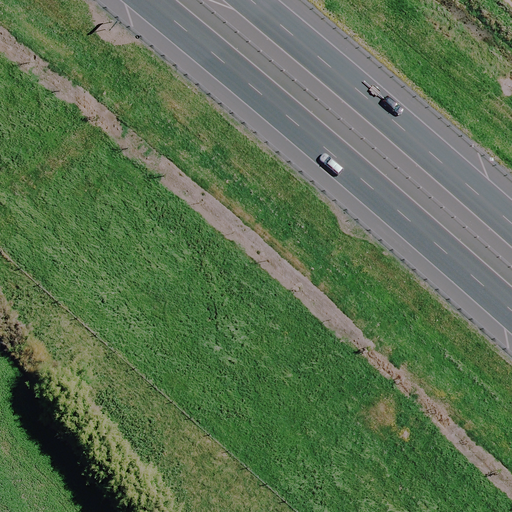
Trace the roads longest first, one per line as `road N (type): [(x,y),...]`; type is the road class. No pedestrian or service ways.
road 1 (motorway): [(511,310),(132,0)]
road 2 (motorway): [(232,0),(511,235)]
